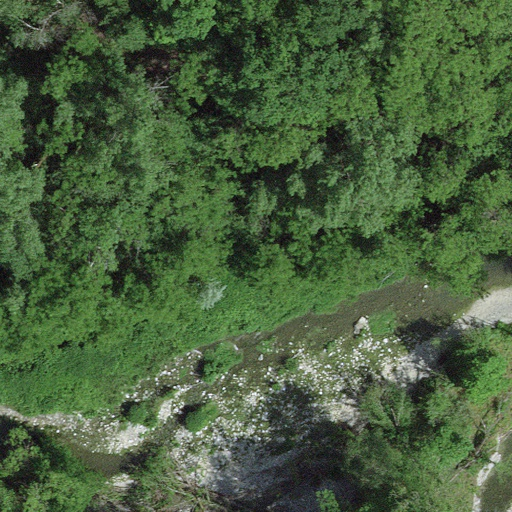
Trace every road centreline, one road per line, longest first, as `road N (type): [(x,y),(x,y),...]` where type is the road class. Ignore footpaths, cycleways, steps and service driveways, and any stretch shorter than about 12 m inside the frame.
road 1 (track): [(179,63),(277,93),(355,105),(511,114)]
road 2 (track): [(22,0),(179,63)]
